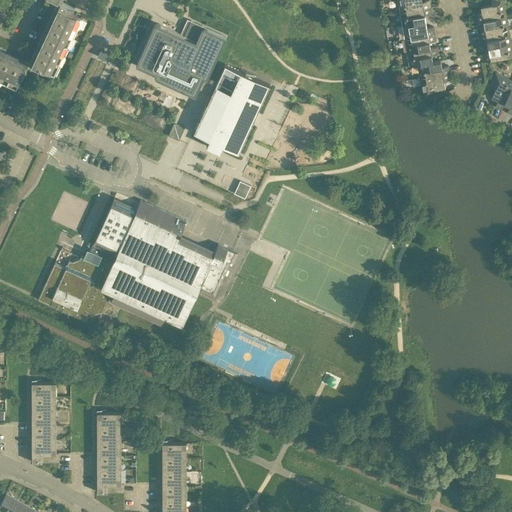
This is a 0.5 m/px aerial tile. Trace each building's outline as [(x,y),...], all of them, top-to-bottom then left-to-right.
[(57,8),(49,26),(72,36),(80,18),(72,14),(74,8),(58,0),(55,7),(57,8)] [(398,0),(400,11),(430,6),(428,0),(423,0),(422,0),(421,0),(398,0)] [(476,21),(483,20),(483,19),(506,15),(503,2),(504,2),(503,0),(491,0),(492,4),(480,6),(481,12),(475,14),(476,21)] [(431,13),(430,6),(400,11),(402,25),(425,21),(424,14),(431,13)] [(508,29),(506,15),(483,19),(483,20),(484,26),(477,27),(478,34),(508,29)] [(195,95),(198,88),(201,82),(205,83),(208,76),(226,36),(190,20),(186,29),(186,30),(184,35),(161,24),(160,24),(158,23),(154,25),(153,26),(136,64),(148,70),(148,69),(154,72),(154,73),(154,74),(154,75),(155,76),(156,77),(157,78),(158,78),(195,95)] [(402,25),(405,38),(435,33),(433,26),(426,27),(425,21),(402,25)] [(63,55),(72,36),(49,26),(40,45),(63,55)] [(511,42),(508,29),(478,34),(480,41),(486,40),(488,46),(511,42)] [(436,40),(435,33),(405,38),(407,51),(430,48),(430,47),(429,41),(436,40)] [(482,54),(482,56),(483,61),(511,55),(511,49),(511,42),(488,46),(489,52),(482,54)] [(54,74),(63,55),(40,45),(31,63),(54,74)] [(430,48),(407,51),(409,65),(417,64),(432,61),(431,55),(438,53),(437,46),(430,47),(430,48)] [(111,53),(109,52),(101,48),(97,55),(107,60),(111,53)] [(0,73),(8,55),(0,51),(0,73)] [(27,64),(8,55),(0,73),(0,79),(17,87),(27,64)] [(440,59),(432,61),(417,64),(419,77),(449,72),(448,65),(441,66),(440,59)] [(217,81),(208,76),(205,83),(201,82),(198,88),(211,93),(193,131),(209,138),(206,145),(220,151),(223,145),(238,152),(270,84),(225,63),(217,81)] [(450,79),(449,72),(419,77),(422,90),(421,90),(422,97),(444,93),(443,87),(445,87),(444,80),(450,79)] [(504,102),(511,83),(511,80),(501,75),(502,75),(495,72),(490,83),(496,86),(491,96),(497,99),(494,105),(501,108),(504,102)] [(174,122),(168,135),(179,140),(184,127),(174,122)] [(250,185),(239,180),(234,193),(244,198),(250,185)] [(38,298),(49,303),(85,320),(87,317),(99,312),(102,313),(109,297),(111,298),(110,300),(161,323),(164,315),(182,323),(198,288),(214,295),(230,261),(233,262),(237,253),(218,244),(214,252),(179,236),(186,220),(163,210),(141,200),(137,208),(113,197),(86,257),(80,255),(79,258),(72,261),(69,259),(65,267),(54,262),(38,298)] [(30,394),(30,397),(56,397),(56,381),(35,381),(35,379),(30,379),(30,385),(35,385),(35,394),(30,394)] [(30,409),(30,411),(56,411),(56,397),(30,397),(30,399),(35,399),(35,409),(30,409)] [(96,424),(96,427),(121,427),(122,412),(100,411),(100,410),(96,410),(96,415),(100,415),(100,424),(96,424)] [(30,423),(30,425),(56,425),(56,411),(30,411),(30,414),(35,413),(35,423),(30,423)] [(30,437),(30,440),(56,439),(56,425),(30,425),(30,428),(35,428),(35,437),(30,437)] [(95,438),(95,441),(121,441),(121,427),(96,427),(95,429),(100,429),(100,438),(95,438)] [(56,452),(56,439),(30,440),(30,442),(35,442),(35,453),(32,453),(32,461),(59,461),(59,452),(56,452)] [(161,455),(161,457),(186,457),(187,442),(165,442),(165,440),(161,440),(161,445),(165,445),(165,455),(161,455)] [(95,453),(95,455),(121,455),(121,441),(95,441),(95,443),(100,443),(100,453),(95,453)] [(95,466),(95,469),(121,469),(121,455),(95,455),(95,458),(100,458),(100,467),(95,466)] [(161,468),(161,471),(186,471),(186,457),(161,457),(161,460),(165,460),(165,468),(161,468)] [(121,483),(121,469),(95,469),(95,472),(100,472),(100,482),(97,482),(97,491),(124,491),(124,483),(121,483)] [(161,483),(161,486),(186,486),(186,471),(161,471),(161,474),(165,474),(165,483),(161,483)] [(161,497),(161,499),(186,500),(186,486),(161,486),(161,488),(165,488),(165,497),(161,497)] [(0,506),(9,511),(17,498),(6,492),(0,502),(0,506)] [(23,511),(28,505),(17,498),(9,511),(23,511)] [(185,511),(186,500),(161,499),(160,502),(165,502),(165,511),(185,511)]
